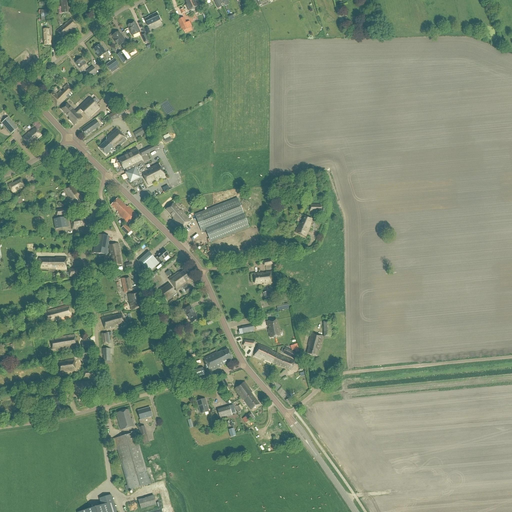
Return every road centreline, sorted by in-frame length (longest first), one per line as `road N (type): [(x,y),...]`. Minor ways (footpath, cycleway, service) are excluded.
road 1 (unclassified): [(287,415),(338,374),(511,357)]
road 2 (unclassified): [(101,406),(82,259),(105,174)]
road 3 (track): [(186,382),(150,321),(136,265),(99,194)]
road 4 (unclassified): [(101,406),(244,366)]
road 5 (unclassified): [(24,89),(142,0)]
road 6 (tertiary): [(200,271),(105,174)]
